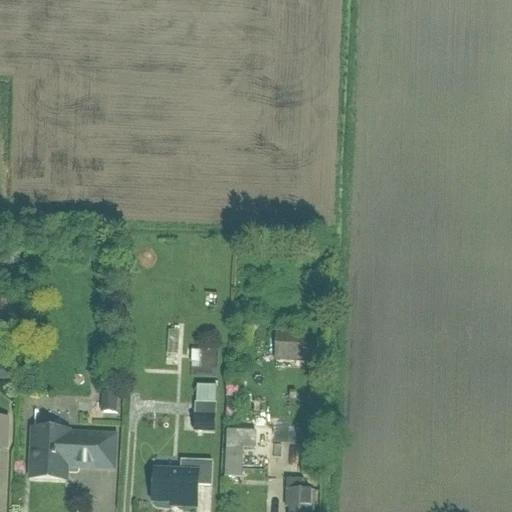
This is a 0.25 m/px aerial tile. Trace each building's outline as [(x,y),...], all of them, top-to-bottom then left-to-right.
[(311,335),(277,333),(275,364),(309,366),(311,335)] [(105,415),(120,416),(121,396),(106,396),(105,415)] [(216,406),(215,406),(194,405),(193,434),(215,435),(216,406)] [(114,471),(115,439),(68,436),(68,434),(33,432),(31,480),(66,482),(66,468),(114,471)] [(228,434),(226,472),(241,473),(242,449),(255,450),(256,435),(228,434)] [(211,488),(212,466),(183,464),(182,475),(155,473),(153,505),(176,506),(176,508),(197,509),(198,488),(211,488)] [(302,495),(302,484),(288,483),(288,494),(287,494),(286,510),(291,510),(291,511),(313,511),(314,495),(302,495)]
